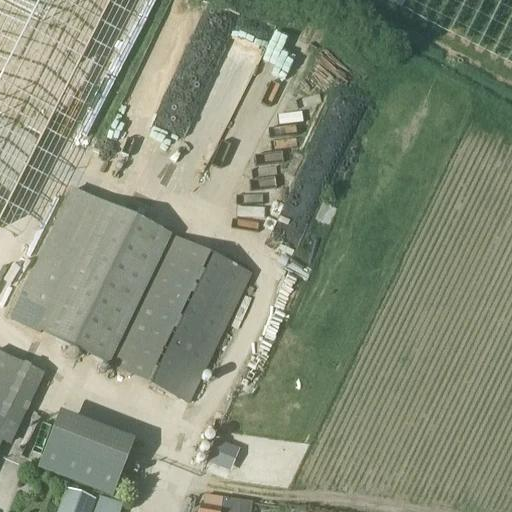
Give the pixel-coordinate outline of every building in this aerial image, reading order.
[(0,0),(0,234),(119,0),(0,0)] [(277,59),(298,69),(310,42),(279,27),(270,47),(280,52),(277,59)] [(129,111),(161,111),(162,66),(130,66),(129,111)] [(318,82),(294,89),(296,97),(321,90),(318,82)] [(391,111),(413,111),(413,85),(391,85),(391,111)] [(263,228),(278,183),(250,173),(235,219),(263,228)] [(9,319),(11,319),(10,322),(107,369),(106,370),(188,409),(251,278),(170,240),(99,206),(70,192),(52,229),(23,290),(22,289),(9,319)] [(10,449),(44,377),(0,355),(0,446),(1,445),(10,449)] [(87,493),(86,495),(96,499),(111,459),(50,435),(35,472),(87,493)] [(231,471),(240,449),(218,440),(209,462),(231,471)] [(65,492),(57,511),(91,511),(95,503),(65,492)] [(98,499),(93,511),(120,511),(122,507),(98,499)]
